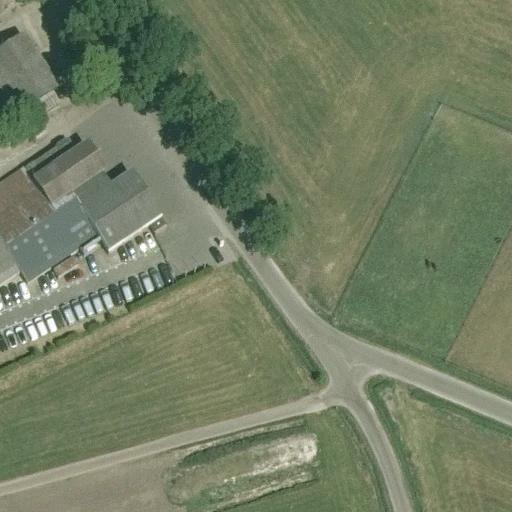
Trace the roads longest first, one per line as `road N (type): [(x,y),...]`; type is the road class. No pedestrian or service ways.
road 1 (unclassified): [(346,360),(285,302),(72,0)]
road 2 (unclassified): [(511,415),(389,364),(346,360)]
road 3 (unclassified): [(396,511),(384,461),(346,386),(346,360)]
